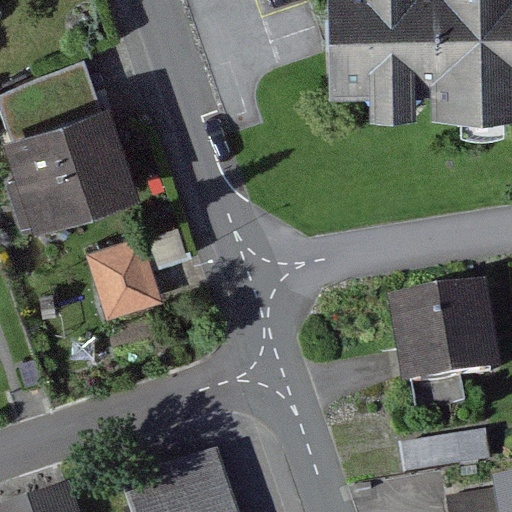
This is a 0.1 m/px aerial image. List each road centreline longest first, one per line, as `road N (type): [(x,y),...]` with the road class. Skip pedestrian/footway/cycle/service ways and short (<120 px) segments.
road 1 (residential): [(0,459),(280,366)]
road 2 (residential): [(248,274),(154,0)]
road 3 (residential): [(248,274),(511,231)]
road 4 (residential): [(330,511),(280,366)]
